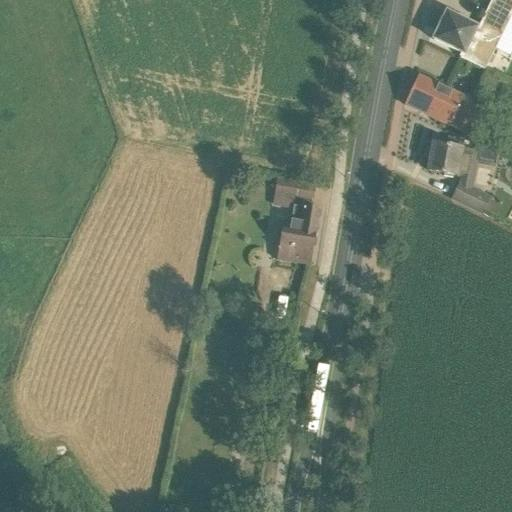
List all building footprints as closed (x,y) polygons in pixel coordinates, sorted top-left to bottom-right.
[(511,15),(511,0),(491,0),(478,29),(477,28),(446,12),(444,18),(441,18),(438,23),(440,25),(433,40),(469,58),(467,63),(485,71),(511,15)] [(490,74),(485,85),(495,90),(500,79),(490,74)] [(418,77),(405,106),(463,133),(476,103),(418,77)] [(453,176),(462,178),(475,180),(478,165),(497,168),(499,156),(477,145),(476,152),(462,149),(463,142),(447,139),(446,146),(433,144),(428,171),(444,174),(443,177),(453,178),(453,176)] [(277,261),(307,266),(310,266),(317,225),(318,225),(321,220),(320,214),(319,214),(320,211),(310,210),(314,187),(278,181),(275,194),(273,207),(293,211),(290,229),(282,228),(277,261)] [(453,200),(483,215),(484,214),(490,200),(474,192),(460,185),(453,200)]
